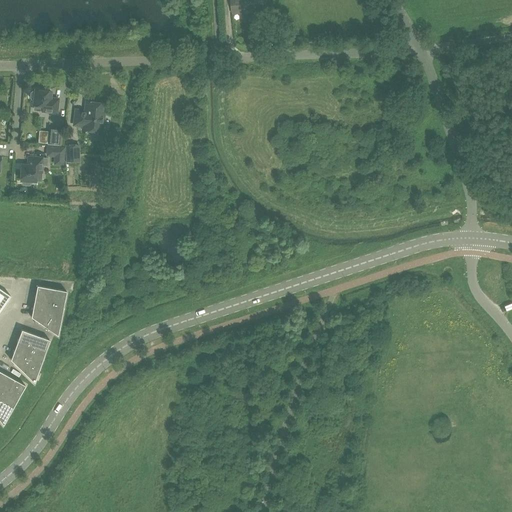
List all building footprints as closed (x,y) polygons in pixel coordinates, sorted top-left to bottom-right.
[(264,0),(231,0),(233,13),(265,10),(264,0)] [(33,105),(34,105),(46,106),(45,111),(56,113),(58,99),(50,98),(51,91),(35,89),(35,91),(33,91),(30,92),(30,97),(31,100),(34,100),(33,105)] [(104,103),(99,103),(98,101),(94,100),(92,102),(87,101),(86,112),(77,111),(75,124),(84,125),(84,130),(101,132),(104,103)] [(50,127),(48,144),(60,145),(62,128),(50,127)] [(67,145),(68,161),(80,160),(79,152),(67,153),(67,145)] [(47,147),(46,155),(54,156),(54,164),(62,164),(63,148),(47,147)] [(42,169),(42,165),(42,158),(28,157),(28,165),(21,164),(20,180),(22,181),(22,183),(24,185),(29,185),(31,184),(31,181),(36,181),(36,169),(42,169)] [(37,285),(34,298),(64,303),(66,291),(55,289),(54,289),(37,285)] [(0,288),(0,309),(10,296),(0,288)] [(64,303),(34,298),(32,309),(62,315),(64,303)] [(62,315),(32,309),(31,317),(47,328),(54,333),(58,335),(59,327),(62,315)] [(17,341),(45,352),(49,340),(38,336),(21,329),(17,341)] [(17,341),(13,352),(41,363),(45,352),(17,341)] [(41,363),(13,352),(10,360),(25,373),(31,380),(34,382),(37,374),(41,363)] [(0,371),(0,385),(19,396),(25,385),(15,379),(0,371)] [(19,396),(0,385),(0,399),(13,407),(19,396)] [(13,407),(0,399),(0,420),(1,422),(3,425),(7,417),(13,407)]
